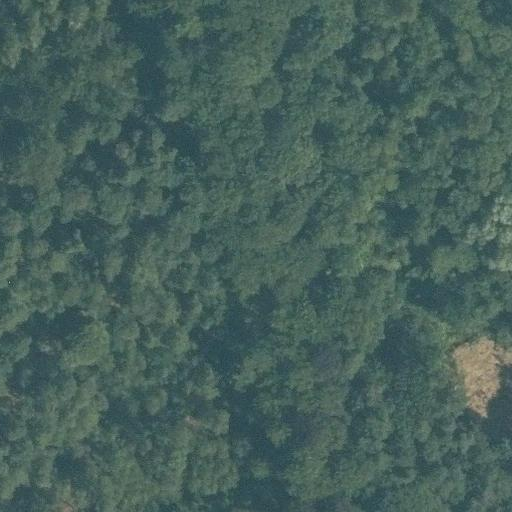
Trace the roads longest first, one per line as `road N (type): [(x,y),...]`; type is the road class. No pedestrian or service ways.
road 1 (track): [(209,0),(321,511)]
road 2 (track): [(0,82),(157,0)]
road 3 (track): [(306,442),(177,511)]
road 4 (track): [(411,511),(384,385)]
